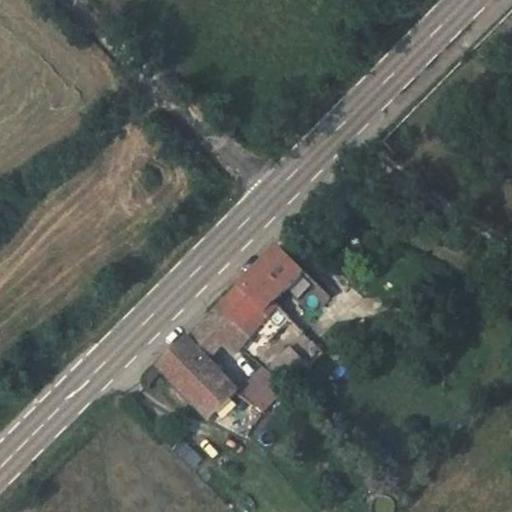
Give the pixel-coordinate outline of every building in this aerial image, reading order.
[(350,222),(328,211),(308,237),(319,245),(332,230),(344,235),(350,222)] [(268,316),(265,313),(305,272),(280,248),(218,311),(249,337),(268,316)] [(218,311),(208,321),(240,348),(249,337),(218,311)] [(208,321),(189,340),(208,360),(223,343),(235,353),(240,348),(208,321)] [(209,419),(237,392),(208,360),(189,340),(160,367),(209,419)] [(288,388),(309,368),(290,348),(267,370),(288,388)] [(267,370),(264,368),(237,395),(264,415),(288,388),(267,370)]
